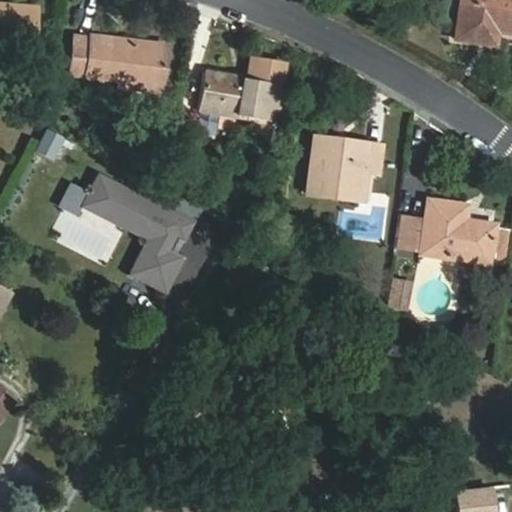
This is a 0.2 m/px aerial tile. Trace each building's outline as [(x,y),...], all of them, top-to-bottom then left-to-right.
[(511,34),(511,0),(460,0),(455,39),(495,46),(498,32),(511,34)] [(0,47),(33,50),(37,6),(0,3),(0,47)] [(160,93),(165,44),(74,33),(69,75),(118,82),(117,88),(160,93)] [(204,70),(198,111),(277,125),(285,65),(266,62),(267,59),(249,56),(245,77),(204,70)] [(47,131),(38,147),(50,154),(59,138),(47,131)] [(338,144),(313,141),(306,194),(363,202),(367,173),(378,174),(382,146),(339,140),(338,144)] [(184,243),(193,224),(99,176),(90,195),(126,213),(120,226),(149,240),(131,275),(166,293),(184,257),(173,252),(178,240),(184,243)] [(90,195),(84,207),(120,226),(126,213),(90,195)] [(490,264),(495,225),(465,220),(467,206),(427,201),(425,218),(423,232),(420,253),(420,254),(490,264)] [(420,253),(423,232),(425,218),(401,215),(396,249),(420,253)] [(385,309),(405,311),(407,283),(389,281),(385,309)] [(0,314),(10,295),(0,289),(0,314)] [(0,419),(0,418),(0,417),(14,403),(0,389),(0,419)] [(452,492),(455,511),(499,511),(494,484),(452,492)]
